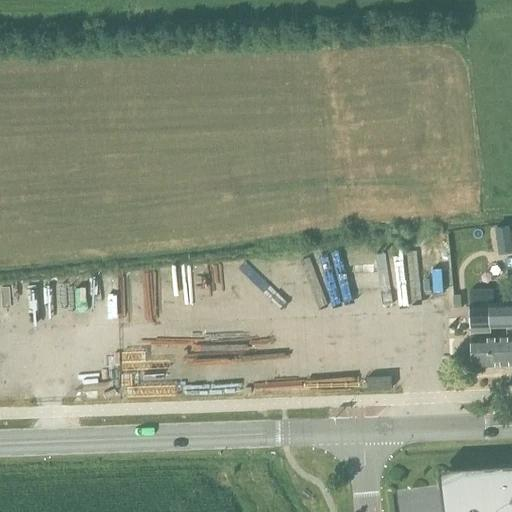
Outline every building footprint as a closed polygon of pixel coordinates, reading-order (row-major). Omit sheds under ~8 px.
[(365,282),(349,235),(328,242),(343,290),(365,282)] [(445,295),(443,244),(388,247),(389,270),(414,269),(415,296),(445,295)] [(277,279),(283,274),(264,249),(257,254),(277,279)] [(322,251),(310,256),(334,314),(347,308),(322,251)] [(202,296),(210,288),(191,269),(183,276),(202,296)] [(127,273),(119,282),(144,303),(151,294),(127,273)] [(493,303),(494,303),(494,289),(472,289),(473,304),(493,303)] [(108,306),(122,324),(130,317),(116,300),(108,306)] [(473,368),(511,366),(511,326),(494,327),(493,303),(473,304),(471,304),(471,329),(471,334),(492,334),(492,329),(507,329),(507,337),(472,338),(473,368)] [(511,303),(494,303),(493,303),(494,327),(511,326),(511,303)] [(511,511),(511,468),(461,472),(466,511),(511,511)]
